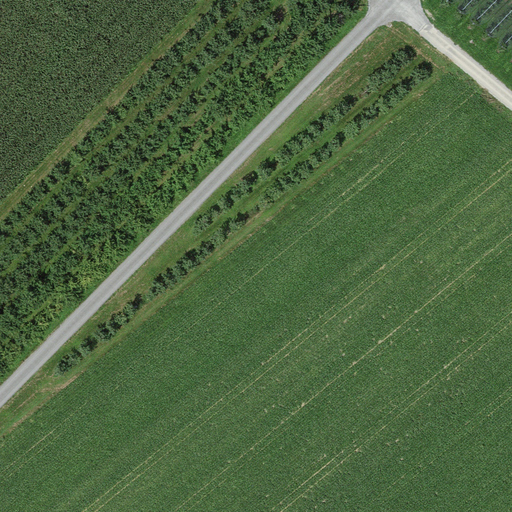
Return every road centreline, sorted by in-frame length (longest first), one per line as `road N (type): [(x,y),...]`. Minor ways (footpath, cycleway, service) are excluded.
road 1 (unclassified): [(0,400),(395,0)]
road 2 (track): [(511,101),(388,0)]
